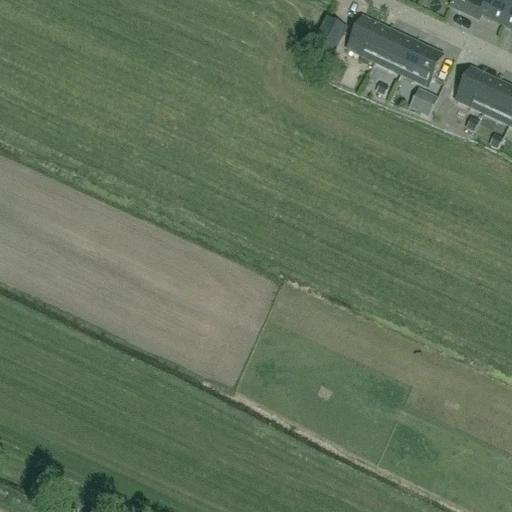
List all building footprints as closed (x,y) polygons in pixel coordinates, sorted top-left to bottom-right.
[(481,16),(503,27),(511,6),(511,0),(457,0),(454,9),(479,21),(481,16)] [(511,6),(503,27),(511,30),(511,6)] [(350,53),(377,66),(391,35),(364,22),(350,53)] [(330,24),(318,49),(336,58),(348,32),(330,24)] [(377,66),(403,78),(417,47),(391,35),(377,66)] [(403,78),(430,91),(444,60),(417,47),(403,78)] [(486,117),(500,86),(473,73),(459,104),(486,117)] [(387,87),(380,83),(374,94),(382,97),(387,87)] [(511,129),(511,128),(511,91),(500,86),(486,117),(511,129)] [(436,99),(418,91),(408,110),(427,119),(436,99)] [(478,122),(470,118),(465,131),(472,134),(478,122)] [(502,139),(494,135),(489,147),(496,150),(502,139)]
